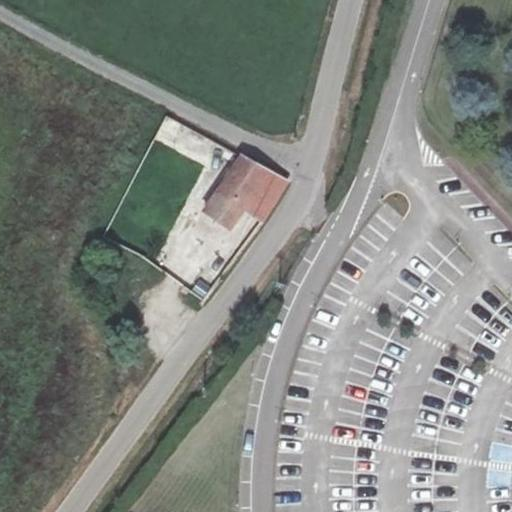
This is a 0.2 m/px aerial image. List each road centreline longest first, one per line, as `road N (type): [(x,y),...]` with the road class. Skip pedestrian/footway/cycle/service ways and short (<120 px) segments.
road 1 (unclassified): [(309,181),(65,511)]
road 2 (unclassified): [(309,181),(0,3)]
road 3 (unclassified): [(354,0),(309,181)]
